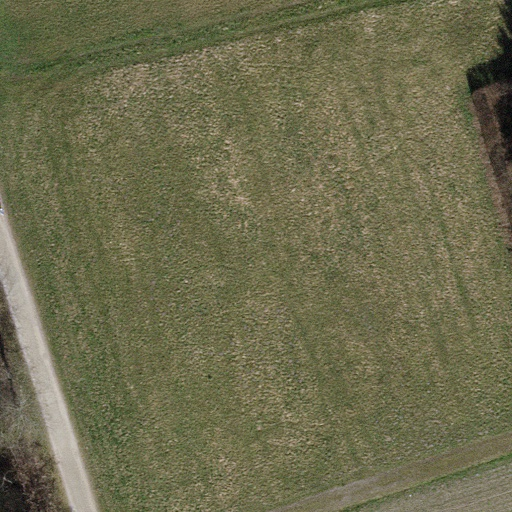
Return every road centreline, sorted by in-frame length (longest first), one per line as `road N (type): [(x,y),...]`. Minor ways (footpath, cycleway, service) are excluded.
road 1 (track): [(0,240),(84,511)]
road 2 (track): [(511,446),(308,511)]
